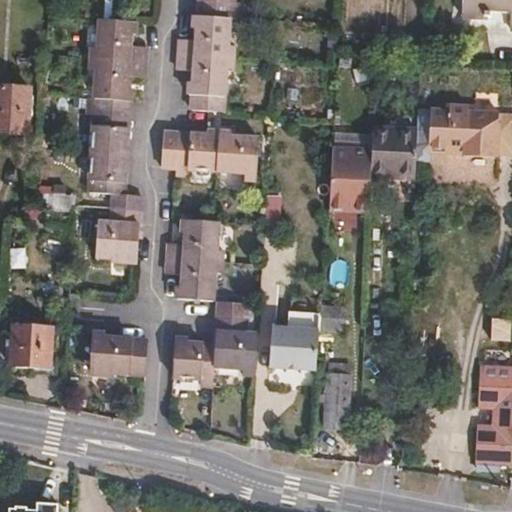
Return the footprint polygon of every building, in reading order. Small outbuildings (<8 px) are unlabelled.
[(200,0),(199,16),(195,16),(194,30),(198,31),(197,42),(180,42),(179,71),(195,72),(195,85),(191,84),(190,98),(195,97),(193,111),(226,113),(229,71),(236,71),(237,47),(229,46),(232,19),(241,19),(241,4),(236,3),(235,0),(200,0)] [(511,0),(464,0),(463,20),(495,22),(495,10),(511,11),(511,31),(511,0)] [(136,36),(136,24),(98,22),(97,48),(89,48),(88,74),(96,75),(94,102),(91,102),(90,119),(96,119),(92,194),(114,196),(112,223),(101,223),(99,257),(140,260),(143,198),(127,197),(129,170),(133,169),(134,146),(129,146),(133,91),(130,91),(130,77),(146,78),(148,49),(132,48),(133,36),(136,36)] [(0,134),(29,136),(32,92),(0,90),(0,134)] [(498,157),(501,115),(470,114),(470,109),(451,108),(451,113),(433,112),(431,154),(498,157)] [(511,116),(501,115),(498,157),(511,158),(511,116)] [(257,183),(260,141),(232,140),(232,133),(209,132),(208,137),(166,134),(164,169),(178,170),(178,179),(191,179),(192,171),(245,175),(244,183),(257,183)] [(372,183),(415,184),(417,137),(374,135),(372,183)] [(219,253),(220,225),(185,223),(184,234),(187,234),(186,247),(170,246),(169,275),(184,276),(184,289),(179,289),(179,301),(216,303),(218,276),(225,276),(226,253),(219,253)] [(245,379),(255,380),(258,335),(248,334),(249,305),(221,303),(219,347),(190,346),(191,342),(179,341),(177,380),(204,382),(204,389),(217,390),(218,368),(246,371),(245,379)] [(51,370),(52,332),(15,329),(12,367),(51,370)] [(271,368),(290,370),(292,331),(292,330),(275,329),(271,368)] [(290,370),(319,372),(320,347),(321,333),(292,330),(292,331),(290,370)] [(149,381),(150,345),(111,342),(111,339),(95,338),(93,377),(149,381)] [(348,431),(350,365),(329,365),(327,429),(348,431)] [(474,465),(511,467),(511,447),(511,430),(476,429),(474,465)]
